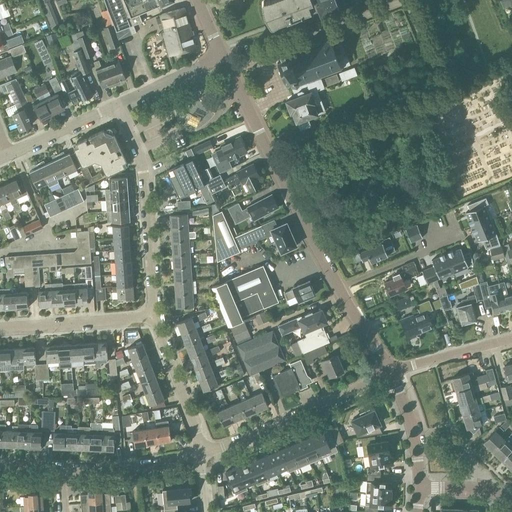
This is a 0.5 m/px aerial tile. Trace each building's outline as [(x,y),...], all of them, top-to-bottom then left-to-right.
[(39,0),(46,16),(51,29),(59,26),(54,13),(49,1),(50,1),(49,0),(39,0)] [(142,22),(139,14),(174,0),(104,0),(116,32),(142,22)] [(270,0),(264,1),(263,2),(262,2),(262,3),(262,4),(262,5),(264,15),(264,17),(270,26),(271,27),(272,27),(273,27),(280,23),(287,21),(302,16),(302,15),(318,9),(320,16),(339,9),(335,0),(270,0)] [(188,18),(187,14),(185,8),(160,15),(165,32),(163,32),(169,55),(196,48),(188,18)] [(6,10),(0,12),(0,19),(10,15),(8,9),(6,10)] [(0,33),(4,32),(11,29),(9,23),(0,26),(0,33)] [(119,46),(113,26),(104,28),(111,49),(119,46)] [(116,32),(119,39),(132,34),(129,27),(118,32),(116,32)] [(13,34),(11,29),(4,32),(6,37),(13,34)] [(86,35),(84,30),(76,33),(82,49),(85,59),(94,56),(86,35)] [(49,44),(59,41),(56,33),(46,36),(49,44)] [(76,33),(69,35),(75,51),(82,49),(76,33)] [(0,47),(7,44),(8,48),(24,42),(21,35),(6,41),(5,40),(2,41),(0,37),(0,47)] [(320,79),(318,76),(326,73),(327,75),(328,75),(327,73),(331,72),(332,74),(337,72),(336,70),(339,68),(340,70),(341,70),(341,68),(350,64),(338,35),(329,38),(329,36),(327,37),(328,39),(316,43),(315,41),(314,42),(315,44),(303,48),(302,47),(301,47),(301,49),(289,54),(289,53),(283,52),(279,56),(281,61),(277,63),(285,84),(286,83),(288,85),(290,84),(291,87),(296,98),(286,101),(291,113),(293,112),(297,122),(300,130),(310,126),(307,118),(325,111),(317,90),(324,88),(324,87),(321,80),(320,79)] [(34,44),(38,52),(46,48),(42,40),(34,44)] [(26,52),(23,44),(10,49),(13,57),(26,52)] [(90,71),(85,59),(82,49),(75,51),(72,52),(79,71),(80,70),(82,74),(90,71)] [(10,56),(0,60),(0,77),(16,71),(10,56)] [(95,69),(96,70),(103,88),(108,86),(109,88),(115,86),(107,65),(101,67),(99,60),(93,62),(96,69),(95,69)] [(107,65),(115,86),(121,83),(121,82),(126,80),(119,60),(107,65)] [(354,68),(339,73),(342,81),(357,75),(354,68)] [(85,81),(82,74),(80,70),(79,71),(70,75),(75,86),(74,86),(76,89),(68,93),(74,104),(81,100),(82,101),(86,99),(86,100),(91,98),(90,97),(93,96),(85,81)] [(321,80),(324,87),(339,81),(336,74),(321,80)] [(49,80),(55,93),(62,89),(56,77),(49,80)] [(14,101),(16,106),(6,110),(9,116),(13,114),(20,130),(33,124),(21,98),(25,97),(17,81),(7,86),(10,94),(8,95),(12,102),(14,101)] [(40,87),(43,94),(48,92),(45,85),(40,87)] [(43,94),(40,87),(34,90),(37,97),(43,94)] [(57,94),(46,100),(53,114),(64,108),(57,94)] [(46,100),(34,105),(41,120),(53,114),(46,100)] [(343,128),(353,124),(351,117),(340,121),(343,128)] [(96,161),(98,162),(108,134),(105,134),(104,130),(90,137),(85,139),(77,143),(78,146),(74,148),(75,152),(82,167),(80,168),(86,180),(81,182),(83,186),(96,180),(102,177),(100,173),(96,176),(92,177),(86,165),(95,161),(96,161)] [(108,134),(98,162),(101,163),(107,175),(125,167),(123,162),(126,161),(114,134),(110,135),(108,134)] [(223,149),(217,152),(221,161),(227,159),(228,161),(247,153),(240,137),(221,145),(223,149)] [(195,147),(198,154),(212,147),(209,141),(195,147)] [(62,153),(58,155),(67,174),(77,169),(80,167),(80,168),(82,167),(75,152),(70,154),(69,153),(64,156),(62,153)] [(55,160),(50,163),(57,178),(67,174),(58,155),(53,157),(55,160)] [(169,170),(167,171),(174,185),(176,190),(179,197),(200,188),(205,185),(192,159),(169,170)] [(59,183),(57,178),(50,163),(44,165),(42,162),(38,164),(47,183),(49,187),(59,183)] [(37,188),(47,183),(38,164),(34,166),(35,169),(29,172),(37,188)] [(246,183),(250,191),(261,186),(257,177),(259,176),(253,164),(237,172),(238,173),(226,179),(229,186),(241,180),(244,184),(246,183)] [(109,178),(110,189),(110,190),(132,188),(131,184),(127,184),(127,173),(119,173),(119,178),(109,178)] [(226,187),(220,174),(206,181),(212,194),(226,187)] [(16,180),(4,186),(10,200),(16,212),(18,211),(21,209),(19,204),(18,202),(29,198),(27,194),(28,194),(23,184),(19,186),(16,180)] [(72,184),(62,189),(64,195),(67,194),(73,191),(74,190),(72,184)] [(205,185),(200,188),(208,204),(214,201),(206,184),(205,185)] [(4,186),(0,187),(0,207),(1,209),(1,210),(4,218),(5,220),(11,217),(4,203),(10,200),(4,186)] [(132,188),(110,190),(110,189),(105,190),(106,201),(128,199),(128,193),(132,192),(132,188)] [(74,190),(73,191),(78,204),(84,201),(78,189),(74,190)] [(73,206),(78,204),(73,191),(67,194),(73,206)] [(67,209),(73,206),(67,194),(64,195),(61,197),(67,209)] [(278,207),(272,195),(242,210),(238,203),(228,208),(236,224),(252,215),(254,220),(264,215),(265,217),(272,213),(271,211),(278,207)] [(61,212),(67,209),(61,197),(56,199),(61,212)] [(490,219),(485,206),(488,204),(486,197),(467,205),(470,211),(466,212),(469,220),(468,221),(470,226),(471,225),(472,227),(490,219)] [(54,200),(50,202),(56,214),(61,212),(56,199),(54,200)] [(128,199),(106,201),(107,211),(133,209),(133,205),(129,205),(128,199)] [(190,208),(190,201),(177,202),(178,209),(190,208)] [(50,217),(56,214),(50,202),(44,204),(50,217)] [(215,204),(211,204),(212,215),(219,212),(215,204)] [(133,214),(133,209),(107,211),(107,222),(112,222),(130,221),(130,214),(133,214)] [(24,225),(18,211),(16,212),(23,226),(24,225)] [(238,249),(266,236),(261,225),(240,235),(234,237),(230,229),(222,211),(219,212),(212,215),(217,261),(240,251),(238,249)] [(171,216),(170,216),(171,229),(188,228),(187,215),(171,216)] [(498,238),(490,219),(472,227),(472,229),(471,229),(473,234),(474,233),(478,242),(482,240),(485,249),(500,245),(497,238),(498,238)] [(274,220),(261,225),(266,236),(272,234),(281,252),(280,252),(281,253),(282,252),(296,246),(297,246),(296,245),(293,237),(290,232),(287,224),(286,223),(277,227),(274,220)] [(23,227),(27,235),(36,231),(33,223),(23,227)] [(9,227),(8,227),(15,240),(27,235),(23,227),(22,224),(16,227),(15,225),(9,228),(9,227)] [(128,225),(113,226),(114,238),(129,237),(128,225)] [(411,227),(417,240),(422,238),(417,225),(411,227)] [(239,232),(236,234),(234,227),(230,229),(234,237),(240,235),(239,232)] [(411,227),(405,229),(411,242),(417,240),(411,227)] [(188,228),(171,229),(172,242),(189,241),(188,228)] [(77,242),(90,241),(90,240),(89,232),(89,231),(77,232),(77,242)] [(130,249),(129,237),(114,238),(115,250),(130,249)] [(379,244),(359,252),(362,261),(369,258),(371,262),(388,256),(387,254),(395,251),(389,237),(378,241),(379,244)] [(189,241),(172,242),(173,256),(190,254),(189,241)] [(493,260),(504,257),(503,252),(501,246),(490,249),(493,260)] [(90,251),(90,247),(78,248),(74,252),(75,264),(91,263),(90,251)] [(470,251),(463,254),(461,248),(453,251),(452,250),(447,252),(448,253),(446,254),(454,273),(473,265),(471,254),(470,251)] [(130,249),(115,250),(115,262),(131,261),(130,249)] [(511,249),(503,252),(504,257),(507,264),(511,263),(511,249)] [(190,254),(173,256),(174,269),(191,268),(190,254)] [(433,281),(454,273),(446,254),(444,255),(444,254),(439,256),(440,257),(432,260),(434,266),(428,268),(433,281)] [(132,273),(131,261),(115,262),(116,275),(132,273)] [(392,276),(394,279),(385,282),(388,289),(385,290),(387,295),(389,293),(390,295),(406,289),(403,281),(419,274),(414,261),(401,266),(404,272),(400,273),(392,276)] [(252,312),(278,302),(263,265),(226,281),(212,287),(228,326),(243,320),(242,317),(252,312)] [(86,283),(74,284),(76,304),(88,303),(88,298),(94,298),(91,266),(85,266),(86,283)] [(25,268),(24,268),(25,288),(33,287),(32,267),(25,268)] [(38,267),(32,267),(33,287),(40,287),(39,267),(38,267)] [(191,268),(174,269),(174,282),(192,281),(191,268)] [(428,268),(422,271),(427,284),(433,281),(428,268)] [(14,277),(14,273),(14,269),(13,269),(6,269),(6,278),(14,277)] [(116,275),(117,287),(133,285),(132,273),(116,275)] [(416,277),(420,286),(427,284),(423,274),(416,277)] [(476,277),(459,284),(461,290),(478,283),(476,277)] [(192,281),(174,282),(175,295),(192,294),(192,281)] [(293,289),(284,293),(287,300),(296,296),(298,302),(315,295),(309,281),(293,288),(293,289)] [(486,282),(479,284),(483,299),(485,306),(492,304),(494,314),(496,313),(497,314),(499,314),(500,312),(506,311),(499,284),(487,287),(486,282)] [(499,283),(498,283),(499,284),(506,311),(511,309),(511,293),(508,295),(504,282),(499,283)] [(52,306),(64,305),(62,284),(62,283),(50,284),(52,306)] [(45,291),(38,291),(39,307),(52,306),(50,284),(45,284),(45,291)] [(74,284),(62,284),(64,305),(69,305),(70,307),(75,307),(76,304),(74,284)] [(479,284),(472,286),(475,295),(475,294),(477,301),(483,299),(479,284)] [(117,287),(112,287),(113,292),(117,292),(118,299),(133,298),(133,285),(117,287)] [(96,288),(96,290),(96,300),(106,300),(105,287),(101,288),(96,288)] [(15,288),(3,289),(4,309),(16,308),(15,293),(16,293),(15,288)] [(16,293),(15,293),(16,308),(29,307),(27,292),(16,293)] [(192,294),(175,295),(176,309),(177,309),(193,307),(192,294)] [(463,305),(457,307),(461,324),(463,323),(463,324),(468,323),(468,322),(476,320),(471,302),(477,301),(475,294),(475,295),(467,297),(468,299),(461,300),(463,305)] [(447,295),(439,297),(440,299),(440,301),(441,303),(448,301),(447,295)] [(440,301),(440,299),(432,302),(435,309),(442,307),(442,306),(440,301)] [(400,300),(395,301),(399,310),(404,308),(400,300)] [(416,305),(420,314),(414,316),(413,314),(399,320),(406,338),(433,327),(427,312),(432,310),(429,300),(416,305)] [(322,325),(327,322),(322,310),(313,314),(312,311),(304,315),(305,317),(298,319),(297,317),(278,326),(282,335),(302,327),(304,332),(322,325)] [(258,325),(269,321),(265,311),(254,316),(258,325)] [(196,329),(192,317),(177,323),(182,334),(196,329)] [(244,322),(230,327),(237,344),(251,338),(244,322)] [(212,329),(210,323),(202,326),(204,332),(212,329)] [(324,330),(322,325),(304,332),(306,337),(297,341),(303,354),(324,345),(329,342),(328,338),(329,338),(327,333),(326,333),(324,330)] [(196,329),(182,334),(186,346),(200,340),(196,329)] [(285,360),(272,330),(237,345),(249,375),(285,360)] [(216,340),(214,335),(206,338),(208,343),(216,340)] [(200,340),(186,346),(190,357),(205,351),(200,340)] [(106,342),(94,343),(96,364),(95,364),(95,367),(101,367),(101,363),(107,363),(106,358),(108,358),(106,342)] [(96,364),(94,343),(82,344),(83,365),(95,364),(96,364)] [(142,343),(128,348),(132,360),(147,354),(142,343)] [(82,344),(70,345),(71,360),(71,367),(84,366),(83,365),(82,344)] [(70,345),(58,346),(59,361),(60,367),(71,367),(71,360),(70,345)] [(327,353),(324,345),(303,354),(307,365),(314,362),(312,359),(327,353)] [(59,361),(58,346),(46,346),(47,362),(59,361)] [(220,351),(218,346),(210,349),(212,354),(220,351)] [(35,347),(23,348),(24,364),(25,363),(26,368),(33,367),(34,363),(36,363),(35,347)] [(23,348),(10,349),(12,370),(24,370),(23,364),(24,364),(23,348)] [(10,349),(0,349),(0,371),(12,370),(10,349)] [(117,356),(117,358),(118,359),(124,356),(121,350),(115,352),(117,356)] [(205,351),(190,357),(195,368),(209,363),(205,351)] [(147,354),(132,360),(137,371),(151,366),(147,354)] [(344,371),(339,362),(338,362),(335,356),(320,362),(324,372),(327,371),(329,377),(344,371)] [(123,357),(115,360),(116,366),(125,363),(123,357)] [(225,363),(223,357),(215,360),(217,366),(225,363)] [(117,375),(116,366),(115,360),(115,359),(109,360),(110,375),(117,375)] [(307,375),(300,359),(289,364),(291,368),(272,376),(281,397),(300,389),(300,390),(308,387),(306,383),(311,378),(307,375)] [(209,363),(195,368),(199,379),(213,374),(209,363)] [(155,377),(151,366),(137,371),(141,383),(155,377)] [(440,378),(449,375),(446,367),(437,370),(440,378)] [(492,368),(486,370),(489,381),(495,379),(492,368)] [(120,372),(120,377),(129,374),(127,369),(120,372)] [(229,374),(227,369),(219,372),(221,377),(229,374)] [(263,382),(259,372),(249,377),(252,385),(257,382),(258,384),(263,382)] [(452,378),(455,391),(472,386),(477,385),(473,372),(452,378)] [(213,374),(199,379),(204,391),(218,385),(213,374)] [(155,377),(141,383),(145,394),(160,388),(155,377)] [(246,387),(243,379),(238,382),(241,390),(246,387)] [(130,387),(128,381),(121,384),(121,390),(130,387)] [(455,391),(459,404),(476,399),(474,392),(487,388),(487,386),(485,382),(477,385),(472,386),(455,391)] [(235,392),(232,384),(227,387),(230,394),(235,392)] [(85,395),(84,390),(85,390),(85,385),(78,386),(78,390),(73,390),(74,395),(85,395)] [(501,388),(504,400),(507,399),(511,397),(511,392),(510,385),(501,388)] [(160,388),(145,394),(150,405),(164,400),(160,388)] [(224,397),(221,389),(216,391),(219,399),(224,397)] [(262,392),(251,397),(257,411),(268,406),(262,392)] [(132,399),(130,394),(122,396),(124,408),(132,405),(130,400),(132,399)] [(463,416),(479,411),(477,404),(491,400),(489,395),(476,399),(459,404),(463,416)] [(251,397),(240,402),(246,416),(257,411),(251,397)] [(240,402),(228,407),(235,421),(246,416),(240,402)] [(228,407),(217,412),(223,426),(235,421),(228,407)] [(374,411),(374,410),(371,411),(370,408),(359,413),(361,416),(352,420),(359,436),(382,433),(378,425),(380,424),(377,418),(379,417),(376,410),(374,411)] [(483,424),(479,411),(463,416),(467,429),(468,428),(473,434),(479,428),(479,425),(483,424)] [(504,413),(493,417),(495,423),(506,420),(504,413)] [(102,428),(102,429),(101,450),(114,451),(114,441),(120,441),(121,441),(118,415),(112,416),(113,428),(102,428)] [(156,423),(157,428),(159,443),(171,441),(168,421),(156,423)] [(500,427),(499,426),(483,443),(493,452),(505,440),(499,434),(503,430),(504,431),(510,425),(506,421),(500,427)] [(18,426),(17,447),(29,447),(30,424),(18,424),(18,426)] [(29,447),(29,449),(41,450),(41,448),(42,432),(39,432),(38,424),(30,424),(29,447)] [(53,433),(53,448),(65,449),(66,425),(60,425),(60,433),(53,433)] [(66,425),(65,449),(77,449),(78,428),(71,428),(71,425),(66,425)] [(5,431),(5,446),(17,447),(18,426),(12,426),(12,431),(6,431),(5,431)] [(337,445),(344,442),(337,427),(330,430),(337,445)] [(78,428),(77,449),(89,449),(90,429),(78,428)] [(156,428),(144,430),(147,445),(159,443),(156,428)] [(90,429),(89,449),(101,450),(102,429),(90,429)] [(147,445),(144,430),(132,432),(135,447),(147,445)] [(310,436),(311,437),(321,459),(338,451),(333,441),(328,443),(323,431),(310,436)] [(493,452),(502,462),(511,451),(511,446),(509,444),(511,440),(511,433),(505,440),(493,452)] [(374,436),(361,438),(364,456),(391,452),(390,444),(388,445),(387,441),(376,443),(374,436)] [(311,437),(301,441),(310,463),(321,459),(311,437)] [(301,441),(290,446),(300,468),(310,463),(301,441)] [(290,446),(280,450),(287,468),(289,472),(300,468),(290,446)] [(273,453),(269,455),(277,472),(287,468),(280,450),(273,453)] [(511,451),(502,462),(511,471),(511,470),(511,451)] [(393,463),(392,456),(390,457),(389,453),(392,452),(391,452),(364,456),(364,457),(369,456),(371,467),(366,467),(367,475),(381,474),(379,466),(384,465),(393,463)] [(269,455),(259,459),(268,481),(269,480),(267,476),(277,472),(269,455)] [(259,459),(248,464),(256,481),(258,485),(268,481),(259,459)] [(248,464),(239,468),(238,468),(245,485),(246,485),(256,481),(248,464)] [(248,490),(246,485),(245,485),(238,468),(239,468),(238,467),(226,472),(235,495),(248,490)] [(385,482),(380,482),(381,474),(367,475),(366,493),(393,495),(394,487),(392,487),(392,483),(385,482)] [(347,477),(347,487),(361,486),(361,477),(347,477)] [(164,509),(177,508),(177,503),(190,501),(189,496),(191,496),(190,488),(162,490),(164,509)] [(101,490),(96,490),(88,491),(89,494),(80,494),(81,504),(93,503),(93,504),(96,504),(110,503),(110,493),(102,493),(101,490)] [(24,496),(25,506),(42,505),(41,495),(37,495),(37,492),(29,493),(29,495),(24,496)] [(393,495),(366,493),(364,511),(378,511),(378,506),(393,507),(393,499),(391,499),(391,495),(393,495)] [(349,496),(349,506),(359,506),(359,496),(349,496)] [(81,504),(81,511),(110,511),(110,503),(96,504),(93,504),(93,503),(81,504)]
